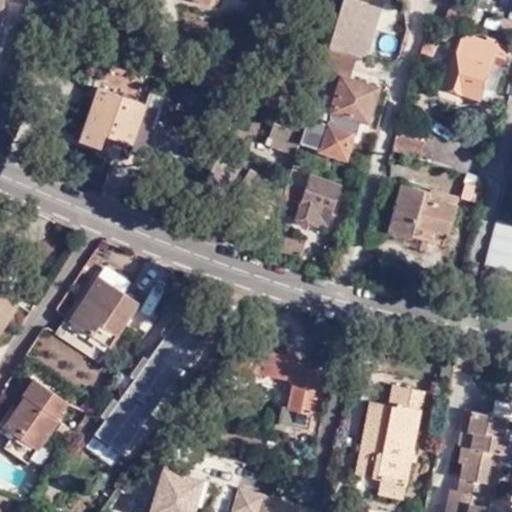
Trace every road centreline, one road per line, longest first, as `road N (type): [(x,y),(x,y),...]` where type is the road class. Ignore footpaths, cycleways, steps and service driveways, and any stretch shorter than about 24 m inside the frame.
road 1 (residential): [(511,328),(468,327),(198,252),(0,175)]
road 2 (unknown): [(336,290),(410,41),(414,0)]
road 3 (unknown): [(468,327),(511,152)]
